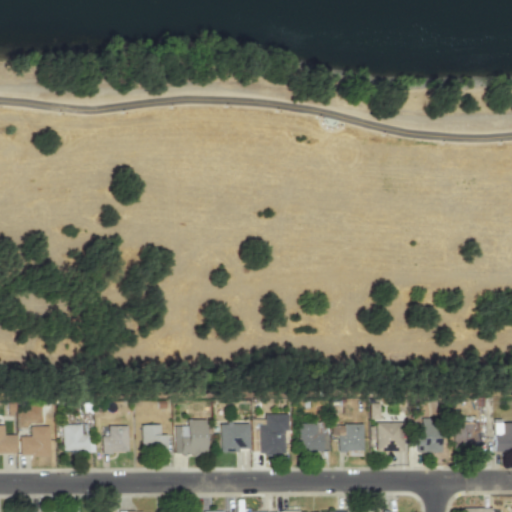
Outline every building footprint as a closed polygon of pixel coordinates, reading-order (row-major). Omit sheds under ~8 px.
[(283,428),(283,451),(278,451),(278,454),(263,454),(263,451),(257,451),(257,422),(264,422),(264,412),(287,412),(287,428),(283,428)] [(413,431),(413,450),(438,450),(437,416),(420,416),(419,431),(413,431)] [(185,424),(172,424),(173,451),(179,451),(179,452),(189,452),(189,455),(205,454),(204,417),(185,417),(185,424)] [(226,422),(218,422),(219,450),(236,450),(236,446),(248,446),(247,421),(231,422),(231,419),(226,419),(226,422)] [(296,422),(297,445),(305,445),(305,449),(327,449),(327,420),(314,420),(314,421),(296,422)] [(374,420),(375,449),(401,449),(401,420),(374,420)] [(451,420),(451,449),(477,449),(477,420),(451,420)] [(511,421),(492,421),(492,449),(503,449),(503,447),(511,447),(511,421)] [(61,422),(61,449),(69,448),(69,451),(87,451),(87,433),(86,432),(85,422),(61,422)] [(139,423),(140,447),(156,447),(156,450),(165,450),(165,432),(158,432),(158,422),(139,423)] [(343,422),(343,433),(336,433),(336,450),(345,450),(345,448),(362,448),(361,422),(343,422)] [(0,423),(0,451),(14,451),(13,433),(2,433),(1,423),(0,423)] [(107,434),(100,434),(100,452),(110,452),(109,449),(126,449),(126,423),(107,424),(107,434)] [(17,434),(18,453),(28,453),(29,454),(48,454),(47,424),(28,424),(28,434),(17,434)]
